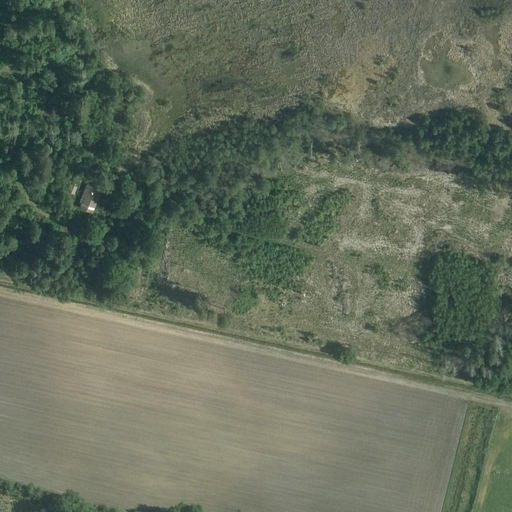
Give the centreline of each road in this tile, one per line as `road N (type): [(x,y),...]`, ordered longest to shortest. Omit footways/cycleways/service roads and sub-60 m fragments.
road 1 (track): [(511,401),(0,289)]
road 2 (track): [(75,236),(146,212),(511,298)]
road 3 (track): [(0,56),(28,73),(17,185),(75,233),(71,276)]
